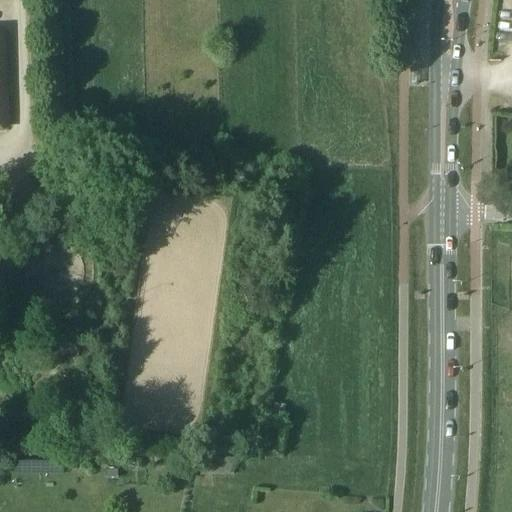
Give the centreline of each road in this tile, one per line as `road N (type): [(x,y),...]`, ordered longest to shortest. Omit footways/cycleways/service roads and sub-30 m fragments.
road 1 (primary): [(434,511),(442,212)]
road 2 (primary): [(442,212),(444,75),(455,0)]
road 3 (track): [(20,96),(19,197),(0,217)]
